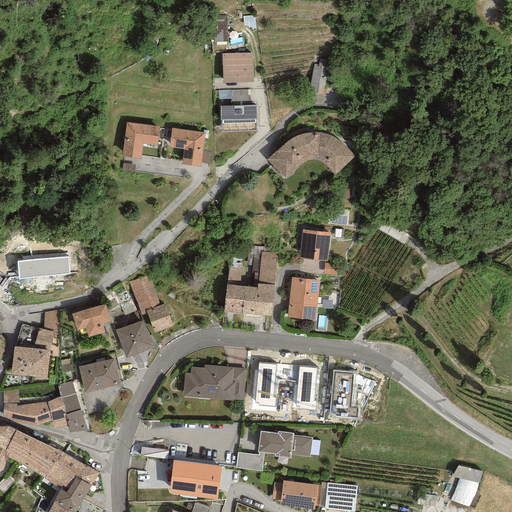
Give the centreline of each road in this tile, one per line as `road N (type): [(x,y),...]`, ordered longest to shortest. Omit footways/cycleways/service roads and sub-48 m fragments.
road 1 (tertiary): [(122,448),(129,415),(161,366),(179,350),(216,339),(376,360),(511,448)]
road 2 (residential): [(329,106),(290,116),(161,249),(99,291),(10,313)]
road 3 (track): [(353,352),(372,323),(511,235)]
road 4 (residential): [(0,419),(122,448)]
